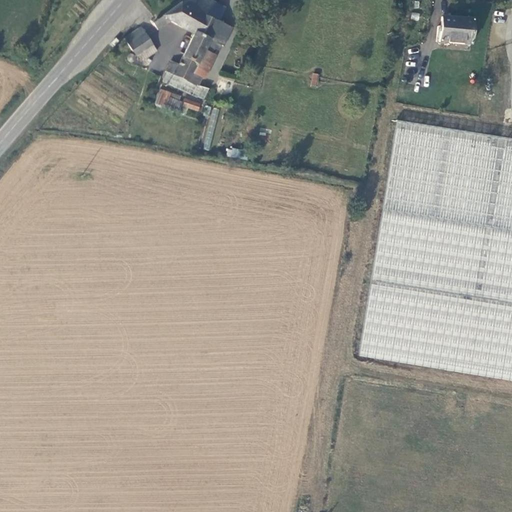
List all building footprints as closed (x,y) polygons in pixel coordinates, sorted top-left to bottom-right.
[(227,11),(205,0),(189,0),(179,5),(155,23),(158,27),(168,21),(196,36),(179,67),(172,64),(167,75),(188,87),(198,68),(208,73),(215,60),(205,54),(212,42),(222,47),(231,30),(220,26),(227,11)] [(472,18),(441,16),(439,41),(470,43),(472,18)] [(143,26),(124,37),(129,45),(136,56),(154,45),(147,34),(143,26)] [(123,70),(125,69),(126,66),(125,63),(123,61),(120,61),(118,62),(116,64),(116,67),(118,70),(120,71),(123,70)] [(199,114),(203,98),(175,91),(159,87),(155,102),(199,114)] [(202,148),(208,150),(220,109),(213,108),(202,148)] [(511,142),(392,125),(358,359),(511,381),(511,142)] [(339,261),(336,282),(346,284),(349,262),(339,261)]
